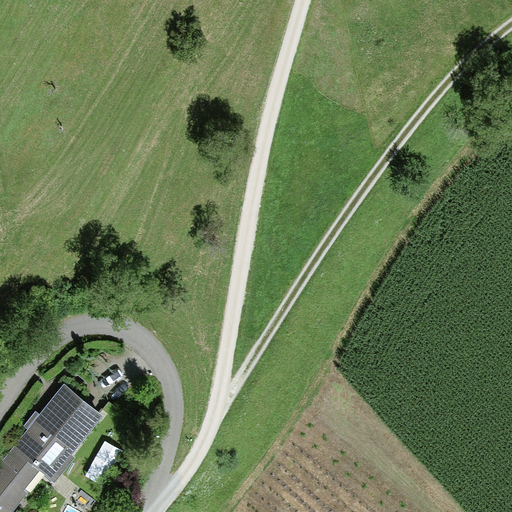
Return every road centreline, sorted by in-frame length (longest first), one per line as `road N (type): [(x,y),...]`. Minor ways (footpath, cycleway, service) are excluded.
road 1 (track): [(154,511),(345,220),(438,93),(511,21)]
road 2 (track): [(220,405),(260,113),(300,0)]
road 3 (residential): [(144,511),(174,432),(173,393),(163,366),(131,328),(106,321),(71,328),(0,413)]
